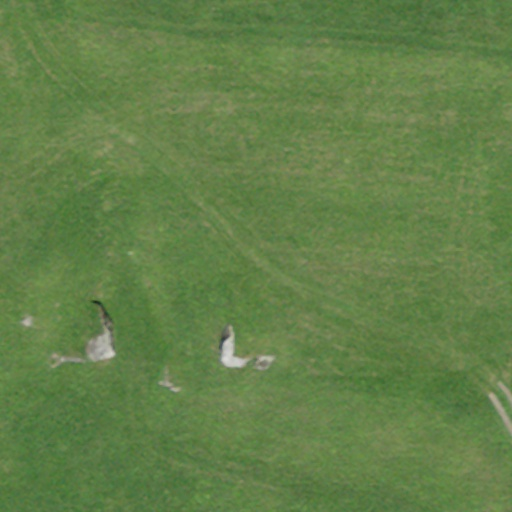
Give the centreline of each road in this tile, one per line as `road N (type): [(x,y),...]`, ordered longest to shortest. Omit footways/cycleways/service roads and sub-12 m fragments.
road 1 (track): [(511,417),(458,368),(290,282),(132,131),(111,125),(67,134),(0,214)]
road 2 (track): [(132,131),(57,67),(14,0)]
